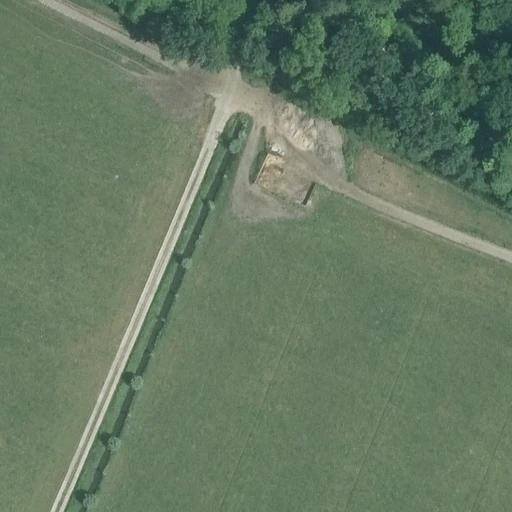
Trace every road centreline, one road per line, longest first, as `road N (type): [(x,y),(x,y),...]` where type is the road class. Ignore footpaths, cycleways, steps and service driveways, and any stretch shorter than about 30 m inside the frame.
road 1 (track): [(59,511),(225,100),(249,14)]
road 2 (track): [(511,254),(302,167),(263,110),(227,87)]
